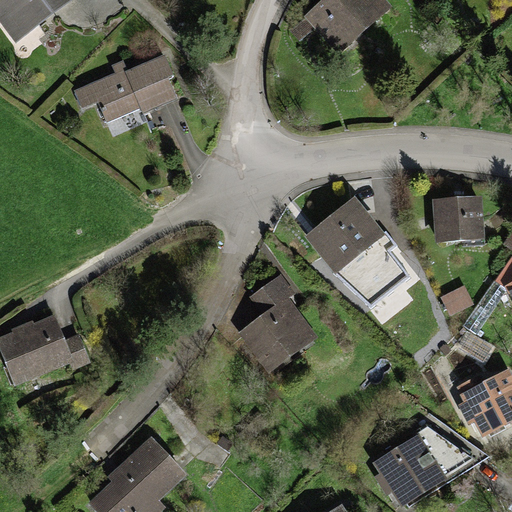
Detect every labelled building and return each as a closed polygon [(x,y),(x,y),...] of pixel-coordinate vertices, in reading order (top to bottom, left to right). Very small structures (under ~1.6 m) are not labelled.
[(67,0),(0,0),(0,26),(21,53),(77,11),(67,0)] [(389,6),(383,0),(324,0),(308,15),(339,51),(389,6)] [(166,63),(81,96),(89,113),(101,110),(109,131),(182,106),(166,63)] [(395,237),(364,198),(314,238),(345,277),(395,237)] [(494,242),(492,200),(442,202),(444,245),(494,242)] [(324,338),(281,278),(254,297),(268,317),(244,334),(273,375),(324,338)] [(62,314),(1,340),(22,388),(83,361),(62,314)] [(511,431),(511,374),(470,398),(496,440),(511,431)] [(491,457),(436,429),(384,462),(393,475),(382,483),(394,502),(404,495),(412,508),(491,457)] [(159,511),(196,478),(159,438),(117,477),(122,483),(98,505),(103,511),(159,511)]
